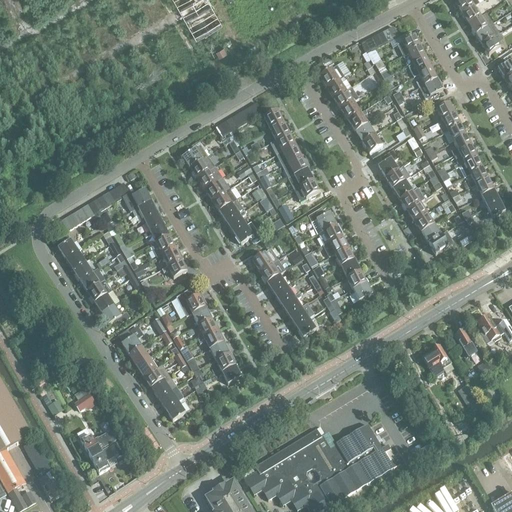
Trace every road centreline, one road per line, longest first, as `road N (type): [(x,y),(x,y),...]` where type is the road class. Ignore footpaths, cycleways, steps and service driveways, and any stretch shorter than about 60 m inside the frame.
road 1 (tertiary): [(184,469),(511,270)]
road 2 (residential): [(168,445),(37,240),(42,221),(140,159)]
road 3 (residential): [(393,292),(341,195),(363,181),(300,66)]
road 4 (residential): [(285,353),(229,267),(210,280),(140,159)]
road 5 (residential): [(140,159),(300,66)]
road 6 (residential): [(511,129),(482,80),(463,91),(412,6)]
road 7 (residential): [(300,66),(412,6)]
